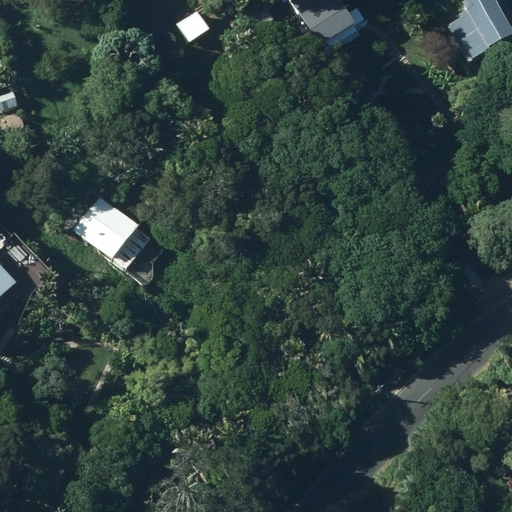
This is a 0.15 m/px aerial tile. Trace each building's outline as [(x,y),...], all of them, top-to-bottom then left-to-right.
[(290,0),(322,43),(358,18),(344,0),(290,0)] [(449,24),(469,61),(511,36),(511,8),(507,0),(463,0),(456,4),(463,16),(449,24)] [(175,20),(192,42),(213,26),(195,5),(175,20)] [(260,28),(274,17),(267,7),(252,18),(260,28)] [(86,85),(70,90),(75,109),(92,104),(86,85)] [(13,90),(0,94),(0,111),(19,104),(13,90)] [(74,229),(129,268),(151,237),(138,228),(141,224),(99,194),(74,229)] [(9,276),(0,266),(0,308),(18,292),(6,279),(9,276)]
